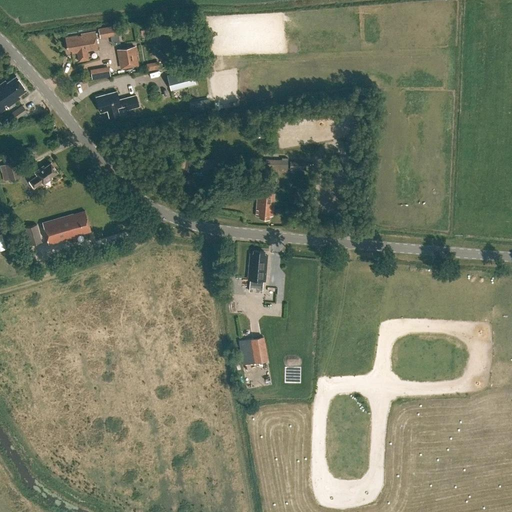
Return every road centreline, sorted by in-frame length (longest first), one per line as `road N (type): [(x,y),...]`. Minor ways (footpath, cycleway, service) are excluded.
road 1 (tertiary): [(511,257),(214,230),(159,212),(108,171),(0,41)]
road 2 (track): [(0,292),(131,248),(159,212)]
